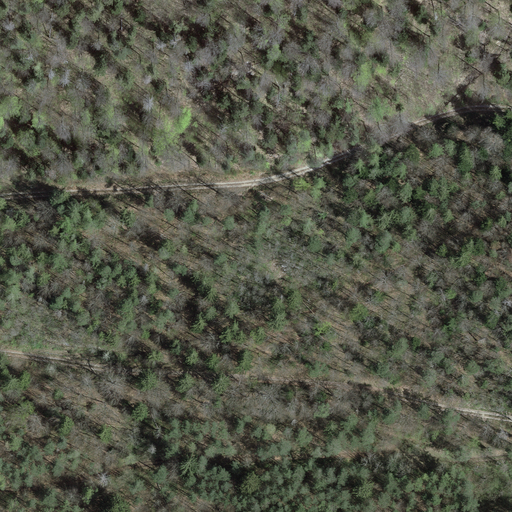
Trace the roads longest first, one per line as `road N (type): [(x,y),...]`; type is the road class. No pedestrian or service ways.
road 1 (track): [(0,201),(263,186),(441,115),(511,109)]
road 2 (track): [(511,421),(318,385),(0,353)]
